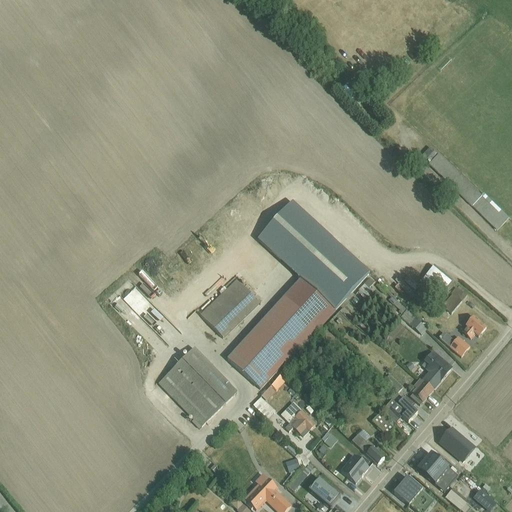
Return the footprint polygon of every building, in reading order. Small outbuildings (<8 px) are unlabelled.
[(394,83),(384,91),(388,94),(397,87),(394,83)] [(362,94),(358,98),(367,107),(371,103),(362,94)] [(371,108),(367,111),(385,128),(388,125),(371,108)] [(430,149),(422,157),(430,165),(429,166),(497,232),(509,220),(483,195),(481,197),(439,156),(438,157),(430,149)] [(256,167),(260,163),(253,157),(243,167),(251,174),(257,168),(256,167)] [(300,281),(334,313),(369,275),(293,204),(257,242),(300,281)] [(434,267),(421,283),(440,298),(453,282),(434,267)] [(142,290),(146,287),(147,288),(152,283),(144,276),(136,284),(142,290)] [(370,280),(359,291),(360,292),(359,293),(365,299),(363,301),(366,304),(374,296),(371,293),(372,292),(369,290),(374,284),(370,280)] [(334,313),(300,281),(227,361),(260,392),(285,365),(288,367),(336,314),(334,313)] [(236,282),(201,317),(224,341),(260,306),(236,282)] [(379,284),(376,287),(391,302),(390,302),(400,311),(399,313),(402,317),(401,319),(410,326),(409,327),(422,337),(427,332),(379,284)] [(447,303),(442,308),(452,317),(462,305),(462,304),(467,298),(457,289),(452,295),(452,296),(447,302),(447,303)] [(150,291),(146,296),(153,302),(157,297),(150,291)] [(130,297),(127,302),(137,308),(140,302),(130,297)] [(185,315),(195,325),(202,318),(192,308),(185,315)] [(467,330),(463,334),(471,341),(475,336),(479,339),(486,330),(474,319),(465,328),(467,330)] [(457,339),(449,349),(461,360),(471,349),(457,339)] [(195,350),(158,386),(194,422),(192,424),(199,431),(237,394),(195,350)] [(422,382),(434,392),(453,370),(433,353),(424,364),(422,368),(428,374),(422,382)] [(411,364),(406,367),(410,373),(415,369),(411,364)] [(384,381),(398,395),(403,389),(390,376),(384,381)] [(434,392),(422,382),(420,381),(410,393),(412,396),(410,399),(420,408),(423,405),(434,392)] [(271,388),(261,398),(267,403),(276,393),(271,388)] [(418,415),(398,395),(382,413),(391,421),(395,425),(402,419),(408,425),(418,415)] [(261,400),(253,408),(268,422),(276,413),(261,400)] [(294,404),(280,417),(289,426),(285,430),(289,434),(293,430),(303,440),(316,427),(294,404)] [(393,428),(388,424),(375,412),(368,419),(387,438),(394,430),(393,428)] [(326,419),(322,423),(329,430),(332,426),(326,419)] [(452,429),(438,445),(462,466),(476,450),(452,429)] [(327,434),(320,442),(331,451),(338,442),(327,434)] [(358,437),(352,443),(377,468),(385,460),(373,449),(374,449),(368,442),(369,441),(365,437),(362,440),(358,437)] [(302,474),(305,471),(304,470),(310,463),(300,454),(300,455),(289,445),(284,449),(296,462),(290,464),(293,474),(290,475),(291,476),(283,486),(287,490),(288,489),(302,474)] [(357,461),(367,469),(371,464),(362,455),(357,461)] [(443,467),(444,466),(431,455),(423,464),(430,471),(437,462),(443,467)] [(367,469),(357,461),(353,457),(339,474),(355,486),(361,480),(364,477),(363,477),(369,470),(367,469)] [(430,471),(423,464),(417,472),(444,495),(458,478),(444,466),(443,467),(437,462),(430,471)] [(214,466),(210,470),(215,475),(219,470),(214,466)] [(302,474),(288,489),(294,494),(307,478),(313,470),(309,467),(305,471),(302,474)] [(258,487),(244,501),(255,511),(258,511),(266,504),(274,511),(288,511),(292,508),(276,494),(278,491),(262,476),(255,484),(258,487)] [(400,488),(394,495),(413,511),(427,511),(434,504),(407,479),(406,481),(407,481),(400,489),(400,488)] [(319,480),(308,492),(330,510),(341,498),(319,480)] [(467,486),(475,494),(479,489),(471,482),(467,486)] [(451,492),(445,499),(459,511),(468,511),(470,510),(466,506),(466,505),(451,492)] [(172,493),(169,502),(179,506),(182,497),(172,493)] [(481,493),(473,501),(486,511),(491,511),(497,506),(481,493)] [(235,500),(230,505),(236,511),(248,511),(243,506),(242,506),(235,500)]
